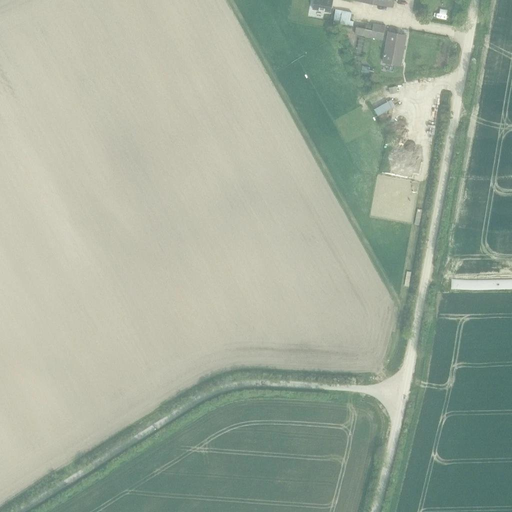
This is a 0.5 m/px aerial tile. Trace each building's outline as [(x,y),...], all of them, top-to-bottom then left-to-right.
[(313,0),(312,8),(329,11),(330,0),(313,0)] [(339,21),(352,23),(352,18),(349,18),(350,9),(334,7),(332,22),(339,23),(339,21)] [(355,24),(353,32),(382,37),(384,23),(372,21),(371,27),(355,24)] [(400,65),(406,35),(388,32),(383,61),(400,65)] [(391,99),(374,109),(377,115),(395,106),(391,99)]
